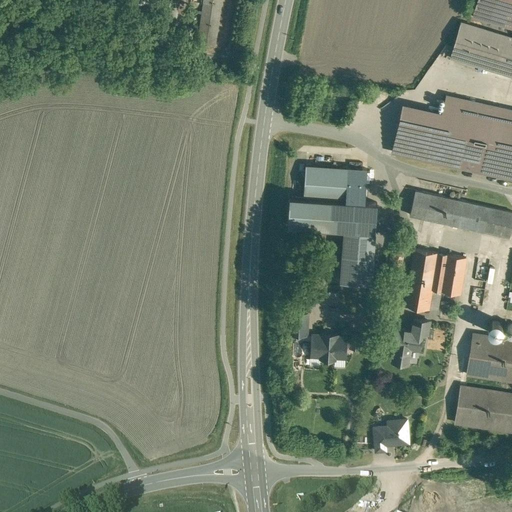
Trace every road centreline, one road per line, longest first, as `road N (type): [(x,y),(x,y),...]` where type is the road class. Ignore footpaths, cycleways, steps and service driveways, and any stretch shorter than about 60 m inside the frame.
road 1 (primary): [(253,472),(248,311),(263,124)]
road 2 (residential): [(263,124),(351,137),(390,162),(511,193)]
road 3 (residential): [(253,472),(511,460)]
road 4 (unknown): [(393,182),(364,294),(339,307),(322,301),(330,236)]
road 5 (unclassified): [(138,487),(103,427),(0,392)]
road 6 (primary): [(263,124),(286,0)]
